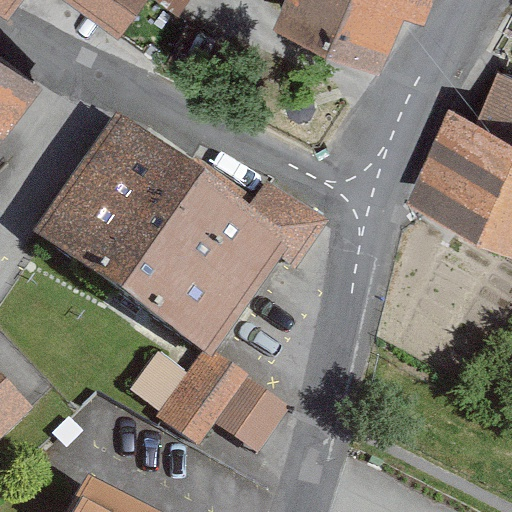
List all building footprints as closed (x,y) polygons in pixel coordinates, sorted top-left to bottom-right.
[(60,0),(115,41),(145,0),(60,0)] [(281,0),(273,20),(381,65),(400,18),(419,26),(430,0),(281,0)] [(0,53),(0,147),(45,88),(0,53)] [(511,121),(464,102),(424,199),(511,235),(511,121)] [(203,185),(120,127),(39,241),(120,300),(155,251),(203,185)] [(287,244),(203,185),(155,251),(120,300),(204,360),(287,244)] [(193,378),(163,358),(137,397),(167,417),(193,378)] [(255,387),(212,358),(169,423),(211,452),(255,387)] [(0,431),(31,408),(0,367),(0,431)] [(267,456),(296,413),(257,388),(229,430),(267,456)] [(133,511),(90,486),(74,511),(133,511)]
